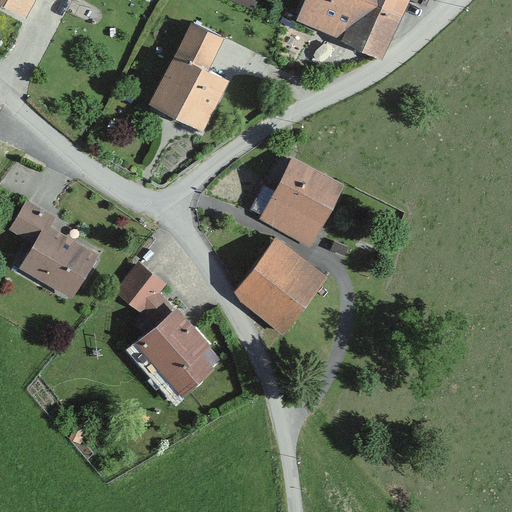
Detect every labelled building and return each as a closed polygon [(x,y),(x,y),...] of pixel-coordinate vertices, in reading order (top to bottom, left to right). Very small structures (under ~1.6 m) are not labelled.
[(0,0),(0,4),(25,17),(33,0),(0,0)] [(303,0),(294,20),(380,59),(407,0),(303,0)] [(221,38),(189,23),(176,50),(208,64),(221,38)] [(202,128),(227,79),(174,53),(149,102),(202,128)] [(342,182),(293,158),(260,222),(309,247),(342,182)] [(53,218),(25,201),(7,231),(31,245),(19,265),(71,296),(97,253),(49,225),(53,218)] [(324,277),(273,238),(231,293),(282,332),(324,277)] [(163,283),(134,262),(112,292),(141,313),(163,283)] [(209,347),(174,307),(133,343),(178,395),(211,367),(201,354),(209,347)]
